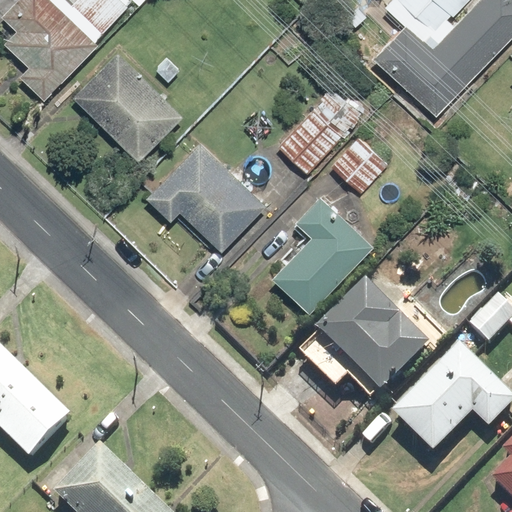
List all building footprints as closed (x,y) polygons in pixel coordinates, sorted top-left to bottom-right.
[(96,44),(50,0),(13,0),(0,14),(15,30),(3,42),(27,66),(18,75),(43,99),(96,44)] [(119,0),(74,0),(71,4),(100,31),(125,5),(119,0)] [(511,0),(471,0),(428,45),(402,19),(370,53),(434,113),(511,30),(511,0)] [(398,0),(431,31),(460,0),(398,0)] [(137,158),(180,113),(113,50),(70,94),(137,158)] [(181,68),(165,52),(150,67),(166,83),(181,68)] [(311,109),(277,145),(304,171),(339,134),(311,109)] [(330,161),(360,190),(386,164),(357,135),(330,161)] [(262,203),(196,141),(144,196),(168,218),(177,209),(220,248),(262,203)] [(484,186),(468,167),(446,185),(462,204),(484,186)] [(307,310),(369,243),(315,193),(291,218),(307,233),(268,274),(307,310)] [(448,247),(456,241),(445,227),(437,234),(427,223),(404,242),(426,270),(451,250),(448,247)] [(389,255),(376,269),(396,288),(409,273),(389,255)] [(362,286),(312,337),(376,399),(426,348),(423,345),(440,329),(404,293),(387,310),(362,286)] [(468,328),(485,345),(511,317),(511,315),(495,300),(468,328)] [(511,403),(456,349),(387,420),(428,459),(469,417),(485,433),(511,405),(511,403)] [(67,419),(0,355),(0,437),(26,462),(67,419)] [(511,506),(511,442),(499,456),(507,464),(488,484),(511,506)] [(160,511),(97,451),(51,499),(64,511),(160,511)]
